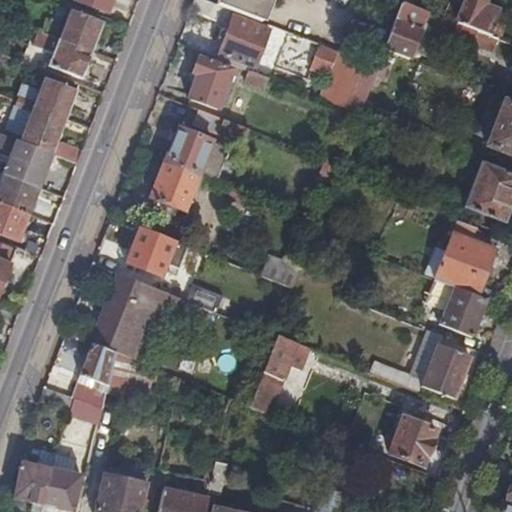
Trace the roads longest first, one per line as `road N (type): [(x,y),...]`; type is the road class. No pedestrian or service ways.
road 1 (tertiary): [(0,410),(159,0)]
road 2 (residential): [(452,511),(511,356)]
